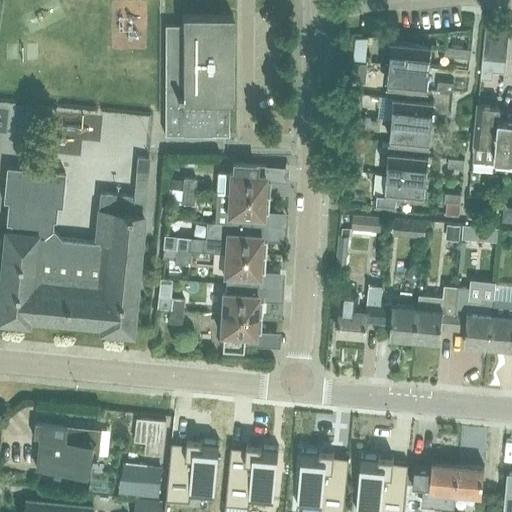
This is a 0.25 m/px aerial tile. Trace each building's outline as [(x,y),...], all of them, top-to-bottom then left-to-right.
[(182,14),(182,23),(165,23),(164,134),(229,134),(229,101),(232,101),(233,14),(182,14)] [(485,33),(509,36),(510,24),(486,22),(485,33)] [(388,49),(390,26),(353,23),(351,46),(388,49)] [(485,33),(484,45),(508,48),(509,36),(485,33)] [(392,40),(390,62),(430,66),(432,44),(392,40)] [(444,54),(455,55),(471,57),(471,48),(445,45),(444,54)] [(484,45),(483,57),(506,60),(508,48),(484,45)] [(505,72),(506,60),(483,57),(481,77),(492,78),(493,70),(505,72)] [(390,62),(387,95),(395,96),(400,97),(419,98),(420,87),(428,88),(428,87),(430,66),(390,62)] [(353,63),(352,73),(366,74),(367,64),(353,63)] [(437,89),(453,90),(454,82),(438,80),(437,89)] [(395,96),(393,118),(432,122),(434,100),(430,100),(431,87),(428,87),(428,88),(420,87),(419,98),(400,97),(395,96)] [(495,157),(500,117),(501,105),(478,104),(474,143),(473,160),(494,162),(495,157)] [(511,118),(500,117),(495,157),(511,158),(511,118)] [(430,144),(432,122),(393,118),(390,140),(396,141),(412,142),(411,153),(425,154),(426,143),(430,144)] [(389,151),(387,174),(427,178),(429,155),(425,154),(411,153),(412,142),(396,141),(395,151),(389,151)] [(137,155),(135,168),(147,169),(148,156),(137,155)] [(448,166),(464,167),(465,158),(449,157),(448,166)] [(228,192),(268,195),(269,178),(264,178),(265,164),(233,162),(232,171),(230,171),(230,172),(223,171),(223,192),(228,192)] [(131,332),(143,213),(147,169),(135,168),(132,195),(99,191),(98,209),(94,240),(60,237),(54,229),(52,229),(53,220),(55,220),(57,205),(61,206),(65,171),(6,165),(3,200),(7,200),(5,222),(10,223),(9,230),(5,229),(0,277),(0,319),(27,322),(28,316),(100,324),(100,329),(131,332)] [(425,199),(427,178),(387,174),(385,194),(377,193),(376,206),(396,208),(397,196),(425,199)] [(182,188),(182,189),(195,190),(196,177),(183,176),(183,178),(170,177),(169,186),(182,188)] [(193,203),(195,190),(182,189),(181,202),(193,203)] [(267,211),(268,195),(228,192),(223,192),(216,191),(214,221),(229,222),(262,224),(262,210),(267,211)] [(445,200),(460,202),(461,193),(445,192),(445,200)] [(468,194),(466,215),(483,217),(485,195),(468,194)] [(425,219),(395,216),(394,233),(424,235),(425,219)] [(206,221),(204,251),(225,252),(265,254),(266,238),(261,238),(262,224),(229,222),(214,221),(206,221)] [(447,223),(446,239),(460,240),(461,224),(447,223)] [(464,224),(463,237),(498,240),(500,227),(464,224)] [(349,233),(338,232),(335,267),(346,268),(349,233)] [(190,237),(177,236),(176,248),(188,250),(190,237)] [(187,263),(188,250),(176,248),(175,253),(174,261),(187,263)] [(226,273),(226,282),(258,284),(259,270),(264,271),(265,254),(225,252),(223,273),(226,273)] [(222,291),(221,312),(261,314),(262,298),(257,298),(258,284),(226,282),(225,291),(222,291)] [(353,332),(366,333),(367,320),(379,321),(381,301),(383,285),(369,283),(367,309),(356,308),(357,295),(342,294),(340,309),(338,331),(339,331),(338,336),(353,337),(353,332)] [(454,328),(458,284),(445,283),(444,295),(420,293),(419,305),(416,338),(440,340),(442,327),(454,328)] [(470,286),(458,284),(454,328),(465,329),(464,343),(489,345),(492,311),(493,296),(480,295),(480,298),(469,298),(470,286)] [(170,308),(182,309),(184,297),(171,295),(170,308)] [(489,345),(511,347),(511,298),(493,296),(489,345)] [(390,336),(416,338),(419,305),(393,302),(381,301),(379,321),(391,322),(390,336)] [(181,322),(182,309),(170,308),(168,321),(181,322)] [(260,330),(261,314),(221,312),(220,333),(222,333),(221,348),(243,350),(243,344),(254,345),(255,330),(260,330)] [(150,417),(146,453),(162,455),(166,419),(150,417)] [(36,467),(56,469),(91,472),(95,427),(34,421),(33,436),(39,436),(36,467)] [(172,440),(166,498),(190,500),(191,495),(210,496),(214,497),(220,440),(188,437),(187,441),(172,440)] [(224,511),(247,511),(248,505),(250,506),(250,500),(274,502),(279,446),(247,443),(246,447),(231,445),(226,498),(226,503),(224,511)] [(302,448),(297,504),(320,506),(319,511),(343,511),(349,457),(334,455),(335,451),(302,448)] [(362,454),(356,509),(380,511),(379,511),(403,511),(409,462),(394,461),(394,457),(379,455),(362,454)] [(415,463),(413,487),(425,488),(423,504),(454,507),(455,496),(458,463),(432,460),(432,465),(415,463)] [(123,463),(120,489),(158,493),(161,467),(123,463)] [(458,463),(455,496),(465,496),(465,492),(482,494),(483,485),(485,465),(458,463)] [(511,511),(511,471),(508,471),(503,511),(511,511)] [(209,508),(208,511),(224,511),(226,503),(226,498),(214,497),(210,496),(209,508)] [(160,511),(162,499),(136,497),(133,511),(160,511)] [(26,511),(92,511),(93,506),(27,500),(26,511)]
